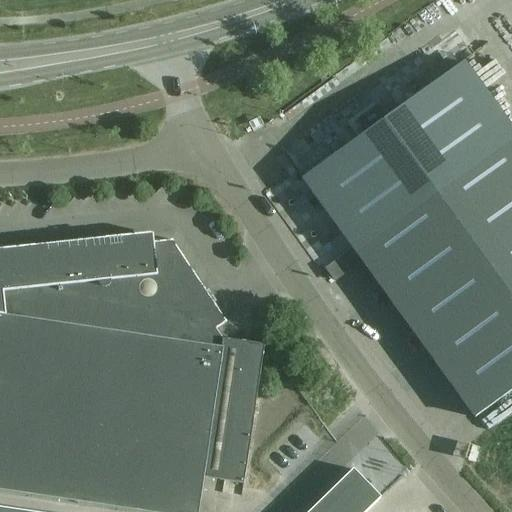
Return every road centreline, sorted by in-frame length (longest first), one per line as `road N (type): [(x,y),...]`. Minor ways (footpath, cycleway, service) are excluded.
road 1 (residential): [(480,511),(392,419),(202,145)]
road 2 (residential): [(0,175),(135,164),(202,145)]
road 3 (secondary): [(0,67),(168,41)]
road 4 (secondary): [(168,41),(287,0)]
